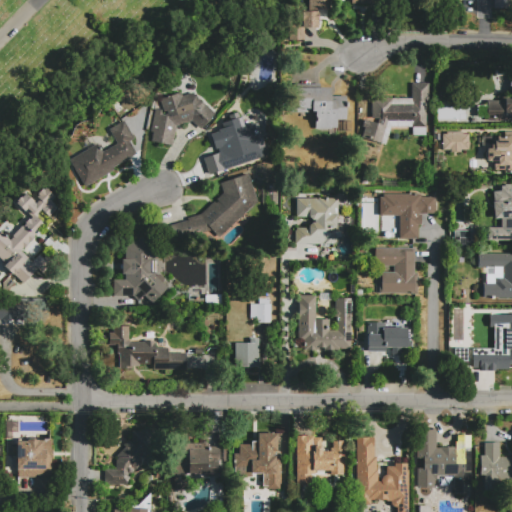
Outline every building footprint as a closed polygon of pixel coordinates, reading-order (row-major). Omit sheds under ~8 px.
[(310,0),(329,0),(329,9),(310,8),(310,0)] [(492,0),(492,8),(511,8),(511,0),(492,0)] [(318,11),(319,28),(304,28),(304,40),(288,41),(288,26),(299,26),(299,12),(318,11)] [(296,113),(296,81),(348,82),(346,131),(337,131),(337,133),(328,133),(329,128),(315,128),(315,113),(296,113)] [(411,83),(428,83),(428,100),(426,101),(425,135),(412,134),(412,126),(391,126),(385,144),(361,136),(366,120),(376,123),(378,118),(371,117),(371,98),(411,98),(411,83)] [(171,146),(150,142),(152,133),(150,132),(154,109),(160,110),(161,115),(164,115),(167,114),(166,111),(163,111),(159,100),(159,99),(164,98),(164,97),(181,92),(182,95),(193,92),(199,100),(214,114),(200,130),(191,121),(175,126),(171,146)] [(511,120),(486,121),(486,101),(498,101),(498,97),(504,97),(504,99),(511,98),(511,120)] [(243,169),(225,175),(220,161),(204,142),(222,127),(220,123),(244,102),(255,115),(247,121),(261,137),(247,148),(239,140),(228,149),(230,150),(222,156),(223,158),(238,154),(243,169)] [(113,170),(84,187),(66,155),(83,146),(85,150),(97,142),(103,151),(117,143),(109,130),(124,121),(134,139),(129,142),(136,153),(111,167),(113,170)] [(468,150),(460,150),(460,152),(449,152),(449,150),(441,150),(441,134),(445,134),(445,132),(462,132),(462,134),(468,134),(468,150)] [(493,136),(511,136),(511,172),(503,172),(503,170),(493,170),(493,161),(486,161),(486,149),(490,149),(490,144),(493,144),(493,136)] [(220,184),(248,173),(257,202),(219,238),(211,230),(179,239),(178,234),(170,236),(167,226),(187,221),(187,219),(200,215),(214,201),(216,204),(218,201),(216,199),(223,193),(220,184)] [(267,183),(277,183),(277,201),(267,202),(267,183)] [(511,183),(511,240),(487,241),(486,227),(500,227),(500,218),(493,218),(492,191),(500,191),(500,186),(504,186),(504,184),(511,183)] [(31,217),(14,202),(24,190),(33,198),(44,185),(56,196),(51,201),(58,207),(49,217),(41,209),(35,216),(42,223),(34,232),(37,235),(35,238),(23,251),(33,260),(39,253),(51,263),(40,276),(34,271),(22,285),(2,268),(5,264),(0,259),(0,257),(5,252),(0,247),(0,231),(10,240),(31,217)] [(382,194),(422,194),(422,227),(418,227),(418,238),(397,238),(396,216),(382,216),(382,194)] [(294,243),(295,227),(308,227),(308,225),(312,221),(308,217),(295,217),(295,197),(337,198),(337,224),(343,224),(343,237),(337,237),(337,244),(294,243)] [(453,230),(476,230),(476,245),(453,245),(453,230)] [(154,259),(154,274),(155,275),(156,274),(159,274),(163,278),(163,281),(162,282),(167,288),(151,304),(143,295),(113,295),(113,279),(125,280),(125,274),(122,274),(122,259),(125,259),(125,249),(135,238),(136,239),(140,235),(160,253),(154,259)] [(415,248),(414,294),(378,294),(379,272),(394,272),(394,266),(379,266),(379,247),(415,248)] [(476,253),(511,253),(511,298),(482,298),(482,283),(494,283),(497,278),(502,278),(502,267),(476,267),(476,253)] [(205,295),(222,295),(222,305),(205,305),(205,295)] [(351,298),(351,349),(299,349),(298,296),(315,296),(315,319),(329,319),(329,330),(336,330),(336,320),(335,320),(335,299),(351,298)] [(256,323),(256,319),(250,319),(249,305),(255,305),(255,297),(270,297),(270,305),(278,305),(278,318),(270,318),(270,322),(256,323)] [(0,304),(23,305),(23,320),(0,320),(0,304)] [(367,322),(385,322),(385,327),(407,327),(407,348),(399,348),(399,353),(392,353),(392,348),(386,348),(386,351),(367,351),(367,322)] [(186,369),(106,370),(105,324),(128,324),(128,340),(155,340),(155,348),(167,347),(167,352),(186,352),(186,369)] [(511,353),(470,353),(470,335),(487,334),(487,331),(508,331),(508,327),(511,327),(511,353)] [(235,343),(250,343),(250,338),(259,338),(259,367),(235,367),(235,343)] [(415,429),(436,430),(436,448),(439,448),(439,447),(457,447),(457,445),(472,445),(471,493),(453,493),(453,475),(437,475),(435,480),(435,487),(415,487),(415,429)] [(159,447),(160,449),(122,487),(103,468),(124,447),(122,445),(136,431),(141,430),(159,430),(159,447)] [(237,444),(251,444),(251,441),(257,441),(257,433),(277,433),(276,466),(281,466),(280,484),(279,484),(279,490),(268,490),(268,487),(262,486),(263,474),(255,474),(255,464),(236,464),(237,444)] [(295,435),(313,436),(313,437),(321,437),(321,451),(331,451),(332,441),(347,441),(346,475),(330,475),(330,471),(315,471),(314,474),(311,474),(311,486),(294,485),(295,435)] [(380,481),(380,479),(382,477),(384,475),(386,475),(386,466),(394,466),(394,463),(407,464),(407,470),(408,470),(408,511),(396,511),(396,507),(394,507),(391,506),(390,504),(389,501),(389,500),(370,500),(370,503),(353,503),(354,437),(373,437),(373,457),(376,457),(376,469),(377,469),(377,481),(380,481)] [(51,438),(51,475),(44,475),(44,474),(35,474),(35,475),(15,475),(15,441),(26,441),(26,438),(51,438)] [(208,446),(220,446),(220,458),(217,458),(217,474),(173,474),(173,443),(202,443),(202,442),(203,442),(205,442),(206,442),(207,443),(208,443),(208,446)] [(483,442),(499,442),(499,456),(511,456),(511,480),(500,480),(500,495),(483,495),(483,475),(479,475),(479,455),(483,455),(483,442)] [(113,511),(114,490),(150,491),(150,511),(113,511)]
